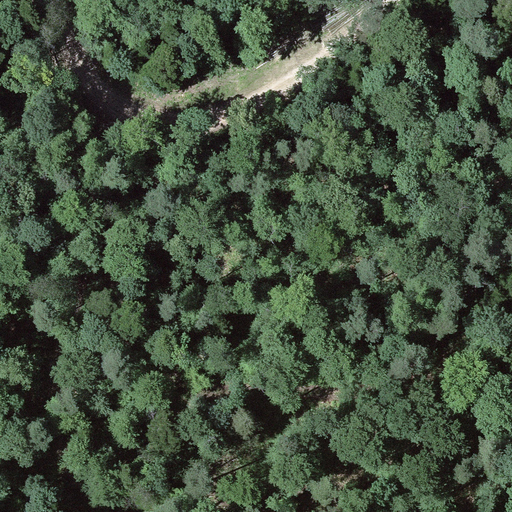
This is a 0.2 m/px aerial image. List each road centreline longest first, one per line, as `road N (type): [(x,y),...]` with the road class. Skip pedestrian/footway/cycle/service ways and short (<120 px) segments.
road 1 (track): [(393,0),(203,136),(133,121),(98,92),(52,0)]
road 2 (track): [(203,136),(115,228),(75,288),(60,398),(96,511)]
road 3 (track): [(60,398),(1,511)]
